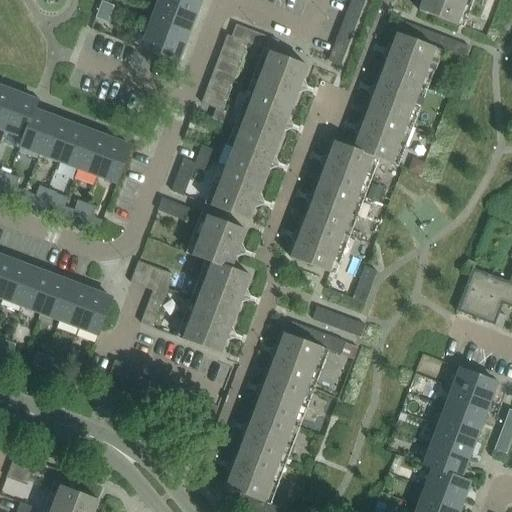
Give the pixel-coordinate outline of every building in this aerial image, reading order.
[(199,12),(201,6),(186,0),(160,0),(156,11),(192,24),(197,11),(199,12)] [(457,26),(466,0),(423,0),(419,12),(457,26)] [(363,6),(351,1),(348,10),(360,15),(363,6)] [(111,15),(114,7),(102,3),(99,11),(111,15)] [(360,15),(348,10),(345,19),(357,24),(360,15)] [(108,24),(111,15),(99,11),(96,19),(108,24)] [(187,37),(192,24),(156,11),(149,30),(187,44),(189,38),(187,37)] [(357,24),(345,19),(341,27),(353,32),(357,24)] [(328,273),(372,158),(391,165),(435,49),(465,60),(469,48),(406,24),(401,36),(397,35),(354,150),(334,143),(290,259),(328,273)] [(249,222),(274,156),(308,67),(274,54),(279,42),(236,26),(232,38),(248,45),(270,53),(211,207),(249,222)] [(353,32),(341,27),(338,36),(350,41),(353,32)] [(185,50),(187,44),(149,30),(142,50),(177,63),(183,49),(185,50)] [(243,55),(248,45),(232,38),(227,36),(223,48),(243,55)] [(338,36),(335,43),(335,45),(347,49),(350,41),(338,36)] [(335,45),(334,45),(331,53),(343,58),(347,49),(335,45)] [(239,67),(243,55),(223,48),(219,59),(239,67)] [(331,53),(330,58),(328,62),(340,67),(343,58),(331,53)] [(235,78),(239,67),(219,59),(214,70),(235,78)] [(231,89),(235,78),(214,70),(210,82),(231,89)] [(226,101),(231,89),(210,82),(206,93),(226,101)] [(0,129),(5,131),(18,95),(5,90),(6,88),(0,85),(0,129)] [(222,112),(226,101),(206,93),(202,104),(216,110),(222,112)] [(24,138),(35,109),(35,110),(39,100),(32,98),(31,100),(18,95),(5,131),(24,138)] [(40,155),(53,119),(40,114),(41,112),(35,110),(35,109),(24,138),(20,147),(40,155)] [(224,125),(228,114),(222,112),(216,110),(212,120),(224,125)] [(59,162),(73,124),(67,122),(66,124),(53,119),(40,155),(59,162)] [(78,169),(92,133),(79,128),(79,126),(73,124),(59,162),(78,169)] [(97,176),(111,138),(105,136),(104,138),(92,133),(78,169),(97,176)] [(117,184),(131,148),(117,143),(118,141),(111,138),(97,176),(117,184)] [(207,169),(214,151),(202,147),(195,165),(207,169)] [(184,197),(195,165),(184,160),(172,192),(184,197)] [(22,202),(25,193),(15,189),(12,198),(22,202)] [(33,206),(36,197),(25,193),(22,202),(33,206)] [(189,210),(162,200),(158,212),(184,222),(189,210)] [(60,216),(63,208),(53,204),(50,212),(60,216)] [(71,220),(74,212),(63,208),(60,216),(71,220)] [(250,277),(231,269),(246,231),(207,217),(192,257),(212,264),(183,340),(221,355),(250,277)] [(99,231),(102,222),(91,218),(88,226),(99,231)] [(511,308),(511,255),(511,260),(511,275),(509,283),(501,305),(502,305),(511,308)] [(0,298),(2,299),(16,261),(10,259),(10,261),(0,257),(0,298)] [(21,306),(35,271),(22,266),(23,264),(16,261),(2,299),(21,306)] [(475,319),(491,277),(474,270),(476,264),(468,261),(463,273),(470,276),(456,312),(475,319)] [(142,288),(150,267),(138,263),(131,283),(142,288)] [(153,292),(161,271),(150,267),(142,288),(153,292)] [(365,304),(375,277),(377,272),(365,268),(353,300),(365,304)] [(40,314),(55,276),(49,274),(48,276),(35,271),(21,306),(40,314)] [(153,329),(173,276),(161,271),(153,292),(141,324),(153,329)] [(60,321),(73,285),(60,280),(61,278),(55,276),(40,314),(60,321)] [(501,305),(509,283),(491,277),(475,319),(501,329),(505,317),(499,314),(502,305),(501,305)] [(79,328),(93,290),(87,288),(86,290),(73,285),(60,321),(79,328)] [(99,335),(111,304),(112,300),(98,295),(99,293),(93,290),(79,328),(99,335)] [(360,338),(365,326),(317,308),(312,320),(360,338)] [(286,511),(264,503),(322,349),(341,355),(345,343),(292,323),(288,336),(284,334),(226,489),(240,494),(236,507),(250,511),(286,511)] [(11,358),(16,346),(8,343),(3,355),(11,358)] [(41,369),(46,357),(38,354),(33,366),(41,369)] [(49,372),(54,360),(46,357),(41,369),(49,372)] [(131,399),(139,378),(141,371),(115,361),(105,389),(131,399)] [(80,384),(85,372),(76,369),(72,381),(80,384)] [(496,391),(499,384),(461,370),(453,389),(489,403),(494,390),(496,391)] [(141,403),(149,382),(139,378),(131,399),(141,403)] [(153,407),(161,387),(149,382),(141,403),(153,407)] [(164,411),(172,391),(161,387),(153,407),(164,411)] [(484,416),(489,403),(453,389),(446,409),(484,423),(486,417),(484,416)] [(176,416),(184,395),(172,391),(164,411),(176,416)] [(187,420),(195,399),(184,395),(176,416),(187,420)] [(199,424),(206,404),(195,399),(187,420),(199,424)] [(210,429),(218,408),(206,404),(199,424),(210,429)] [(481,429),(484,423),(446,409),(439,428),(474,441),(479,428),(481,429)] [(511,420),(506,419),(503,427),(511,429),(511,420)] [(511,429),(503,427),(500,435),(511,438),(511,429)] [(469,454),(474,441),(439,428),(431,447),(469,461),(471,455),(469,454)] [(511,440),(511,438),(500,435),(497,443),(509,447),(511,440)] [(509,447),(497,443),(494,451),(506,455),(509,447)] [(467,467),(469,461),(431,447),(424,467),(433,470),(460,480),(460,479),(465,466),(467,467)] [(94,511),(98,501),(74,492),(79,479),(15,455),(6,479),(27,486),(31,475),(61,486),(50,511),(94,511)] [(464,496),(469,482),(460,479),(460,480),(433,470),(426,489),(464,503),(466,497),(464,496)] [(461,509),(464,503),(426,489),(419,508),(429,511),(457,511),(459,508),(461,509)]
